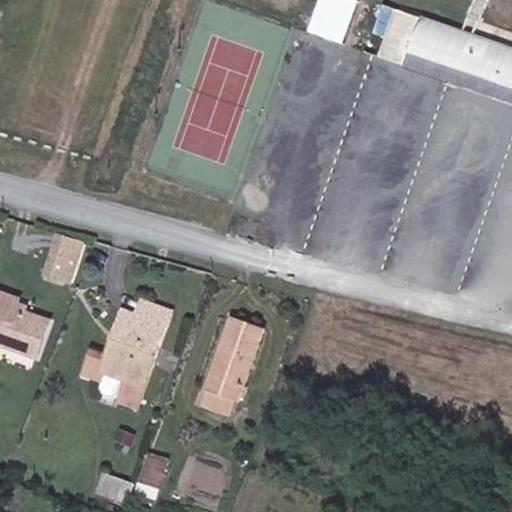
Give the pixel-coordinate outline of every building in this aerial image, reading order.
[(357,0),(356,0),(317,0),(306,32),(342,44),(357,0)] [(384,59),(511,102),(511,48),(474,36),(463,32),(400,10),(384,59)] [(463,32),(474,36),(479,20),(469,16),(463,32)] [(57,236),(53,248),(81,257),(85,244),(57,236)] [(81,257),(53,248),(45,276),(72,285),(81,257)] [(16,310),(19,301),(20,297),(0,289),(0,340),(40,355),(52,321),(30,314),(16,310)] [(32,305),(19,301),(16,310),(30,314),(32,305)] [(140,401),(173,313),(143,301),(138,316),(131,314),(120,342),(116,340),(110,356),(94,350),(84,375),(105,383),(108,376),(127,383),(123,395),(140,401)] [(126,312),(116,340),(120,342),(131,314),(126,312)] [(210,391),(237,401),(240,402),(266,329),(233,316),(207,389),(210,391)] [(231,417),(237,401),(210,391),(203,407),(231,417)] [(123,395),(120,404),(137,411),(140,401),(123,395)] [(158,497),(175,461),(158,453),(141,489),(158,497)] [(105,473),(97,493),(118,501),(126,480),(105,473)]
